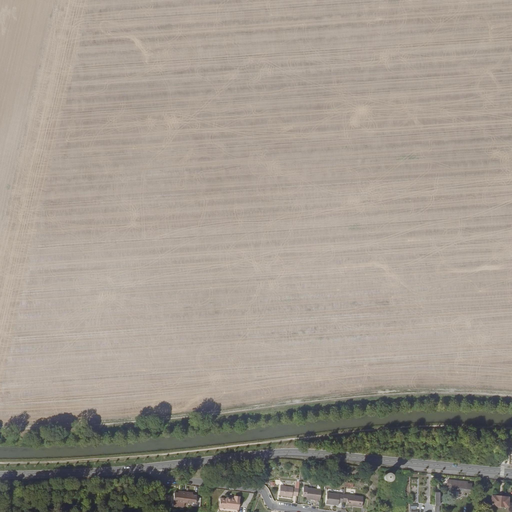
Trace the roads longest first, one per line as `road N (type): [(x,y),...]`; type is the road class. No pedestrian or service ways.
road 1 (track): [(0,428),(146,421),(357,394),(511,395)]
road 2 (tertiary): [(156,465),(309,453),(511,472)]
road 3 (residential): [(156,465),(165,478),(256,489),(275,508),(307,511)]
road 4 (tertiary): [(0,474),(156,465)]
